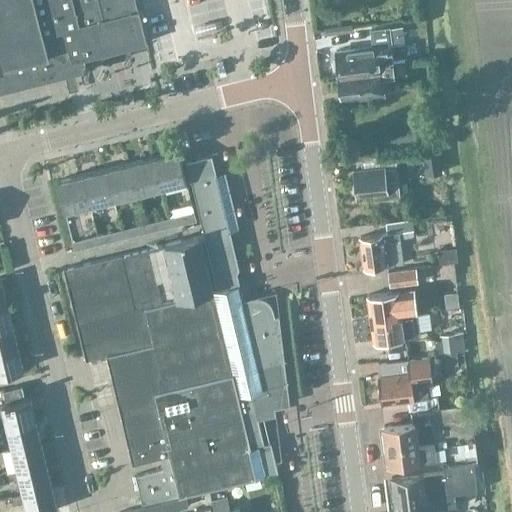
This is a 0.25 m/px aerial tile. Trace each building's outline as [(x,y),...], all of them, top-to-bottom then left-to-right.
[(89,64),(87,56),(146,41),(138,7),(134,8),(132,0),(0,0),(0,50),(2,60),(0,60),(0,91),(0,92),(89,70),(88,64),(89,64)] [(373,46),(336,51),(339,77),(376,72),(375,64),(393,61),(390,44),(389,28),(371,30),(373,46)] [(376,72),(339,77),(342,99),(383,94),(381,76),(407,73),(405,60),(393,61),(375,64),(376,72)] [(52,83),(53,97),(66,97),(66,83),(52,83)] [(376,140),(348,143),(350,161),(378,157),(376,140)] [(155,156),(162,186),(187,180),(180,150),(155,156)] [(206,234),(223,229),(216,198),(219,192),(210,154),(188,160),(206,234)] [(131,162),(138,192),(162,186),(155,156),(131,162)] [(426,186),(440,183),(437,161),(423,164),(426,186)] [(113,198),(138,192),(131,162),(106,168),(113,198)] [(374,199),(399,196),(396,168),(384,169),(384,167),(354,170),(357,196),(374,194),(374,199)] [(89,204),(113,198),(106,168),(82,174),(89,204)] [(64,209),(89,204),(82,174),(57,179),(64,209)] [(170,218),(172,227),(196,222),(194,213),(170,218)] [(148,233),(172,227),(170,218),(146,224),(148,233)] [(389,233),(359,237),(364,269),(403,264),(400,241),(399,232),(412,230),(410,219),(387,222),(389,233)] [(123,239),(148,233),(146,224),(121,230),(123,239)] [(223,229),(206,234),(168,243),(166,243),(181,296),(224,287),(233,269),(223,229)] [(99,245),(123,239),(121,230),(97,236),(99,245)] [(75,251),(99,245),(97,236),(73,242),(75,251)] [(166,243),(64,268),(86,359),(107,354),(134,465),(162,458),(165,470),(137,477),(144,504),(279,472),(271,441),(264,443),(251,391),(265,387),(261,372),(276,368),(284,355),(271,301),(260,295),(242,299),(239,284),(224,287),(181,296),(166,243)] [(437,267),(457,265),(456,252),(435,254),(437,267)] [(390,286),(418,282),(416,269),(388,272),(390,286)] [(367,296),(370,319),(401,315),(401,316),(417,314),(414,290),(367,296)] [(0,328),(13,326),(8,303),(0,305),(0,328)] [(419,337),(417,314),(401,316),(401,315),(370,319),(373,342),(419,337)] [(13,326),(0,328),(0,352),(19,348),(13,326)] [(0,376),(24,370),(19,348),(0,352),(0,376)] [(410,372),(377,376),(381,404),(429,398),(427,383),(431,383),(428,357),(408,360),(410,372)] [(8,428),(36,421),(30,399),(27,400),(24,387),(5,392),(8,404),(0,406),(0,414),(5,414),(8,428)] [(437,409),(415,411),(412,412),(413,422),(384,426),(389,462),(436,457),(436,454),(440,454),(442,465),(473,461),(477,460),(474,440),(470,405),(437,409)] [(36,421),(8,428),(0,430),(0,438),(10,436),(14,450),(41,444),(36,421)] [(47,466),(41,444),(14,450),(19,473),(47,466)] [(473,461),(442,465),(443,472),(424,475),(424,474),(391,478),(394,511),(433,511),(433,510),(456,507),(454,494),(477,491),(473,461)] [(52,488),(47,466),(19,473),(24,494),(24,495),(52,488)] [(24,495),(24,494),(11,497),(13,506),(26,502),(28,511),(52,511),(57,511),(52,488),(24,495)] [(185,498),(157,505),(159,511),(168,511),(188,507),(185,498)] [(229,498),(213,502),(214,511),(240,511),(240,507),(231,509),(229,498)]
